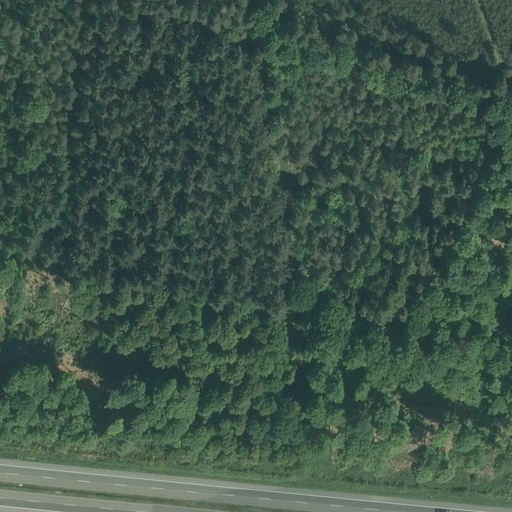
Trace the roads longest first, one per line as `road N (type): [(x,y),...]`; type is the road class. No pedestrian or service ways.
road 1 (motorway): [(389,511),(0,469)]
road 2 (motorway): [(0,495),(159,511)]
